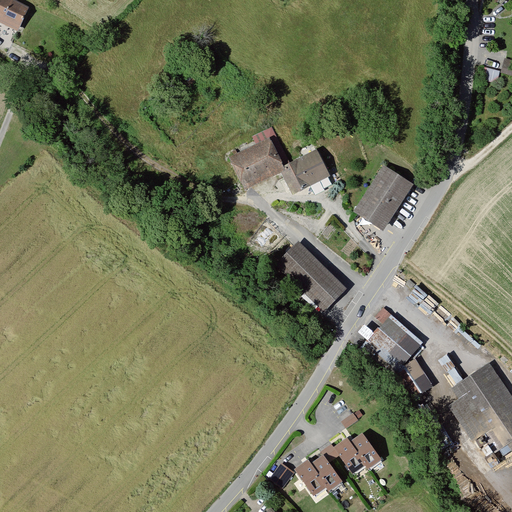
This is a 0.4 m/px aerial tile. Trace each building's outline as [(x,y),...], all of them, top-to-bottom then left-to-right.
[(0,0),(0,18),(21,30),(33,7),(19,0),(0,0)] [(511,59),(507,58),(503,71),(511,73),(511,59)] [(274,138),(228,158),(242,191),(283,173),(289,171),(286,164),(274,138)] [(323,148),(286,164),(289,171),(283,173),(292,193),(334,175),(323,148)] [(383,166),(354,211),(384,231),(413,185),(383,166)] [(346,289),(298,245),(277,267),(326,311),(346,289)] [(425,342),(391,316),(370,345),(403,370),(425,342)] [(450,356),(443,359),(457,382),(463,378),(450,356)] [(508,443),(511,440),(511,395),(491,364),(456,387),(462,398),(451,405),(475,441),(491,430),(502,447),(508,443)] [(348,427),(360,418),(355,411),(343,420),(348,427)] [(384,459),(366,431),(353,440),(368,464),(371,468),(384,459)] [(354,473),(368,464),(353,440),(351,436),(336,445),(354,473)] [(346,480),(325,453),(314,461),(331,484),(335,489),(346,480)] [(318,494),(331,484),(314,461),(311,458),(298,468),(318,494)] [(271,477),(283,487),(297,471),(284,460),(271,477)]
